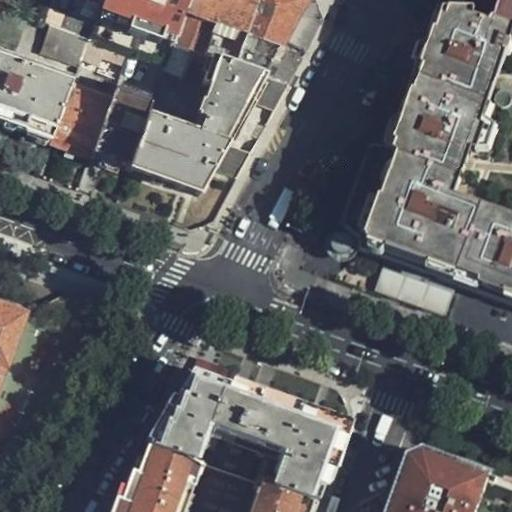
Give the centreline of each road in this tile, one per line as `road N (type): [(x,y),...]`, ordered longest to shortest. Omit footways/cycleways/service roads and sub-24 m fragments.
road 1 (unknown): [(511,307),(395,262),(449,85),(473,76),(511,83)]
road 2 (residential): [(378,0),(246,256),(213,289)]
road 3 (residential): [(213,289),(175,320),(69,511)]
road 4 (primary): [(0,212),(213,289)]
road 5 (primary): [(213,289),(408,357)]
road 6 (residential): [(408,357),(352,511)]
